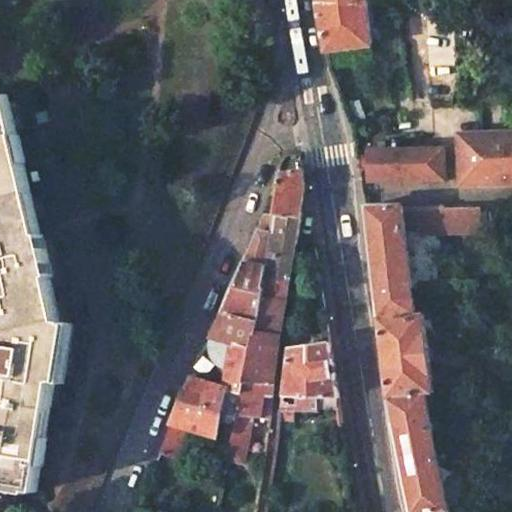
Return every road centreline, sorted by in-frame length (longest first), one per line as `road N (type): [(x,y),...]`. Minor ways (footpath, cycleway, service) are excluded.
road 1 (residential): [(258,141),(106,511)]
road 2 (primary): [(384,511),(321,133)]
